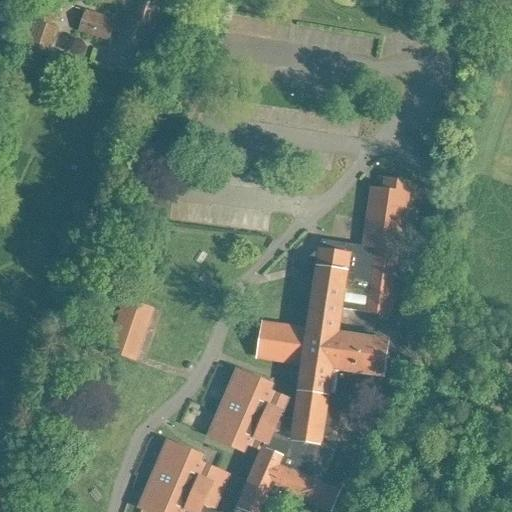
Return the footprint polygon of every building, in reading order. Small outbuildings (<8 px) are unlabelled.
[(53,27),(61,1),(58,0),(40,0),(25,49),(49,58),(58,29),(53,27)] [(157,5),(140,0),(139,0),(134,18),(126,16),(123,27),(113,24),(114,21),(85,12),(78,33),(108,42),(111,32),(120,35),(116,49),(143,58),(158,11),(155,10),(157,5)] [(461,51),(473,57),(480,41),(469,35),(461,51)] [(337,447),(343,412),(346,387),(361,389),(360,395),(381,399),(389,343),(344,337),(345,334),(338,333),(342,310),(392,317),(412,184),(386,180),(384,191),(372,190),(363,247),(365,248),(365,252),(351,250),(351,246),(323,242),(322,252),(318,253),(315,254),(312,257),(310,260),(308,263),(307,267),(307,271),(307,272),(308,274),(309,278),(311,281),(314,284),(317,286),(310,333),(263,326),(259,356),(305,363),(300,398),(297,421),(282,415),(289,399),(271,392),(273,385),(239,370),(226,399),(233,402),(229,411),(222,408),(210,437),(245,452),(248,444),(263,451),(236,511),(213,511),(229,475),(201,463),(204,457),(169,442),(157,471),(163,473),(159,482),(153,479),(140,508),(149,511),(273,511),(280,502),(282,492),(328,511),(333,511),(343,489),(342,488),(345,481),(336,477),(336,478),(325,476),(338,447),(337,447)] [(127,299),(108,352),(137,362),(155,309),(127,299)]
